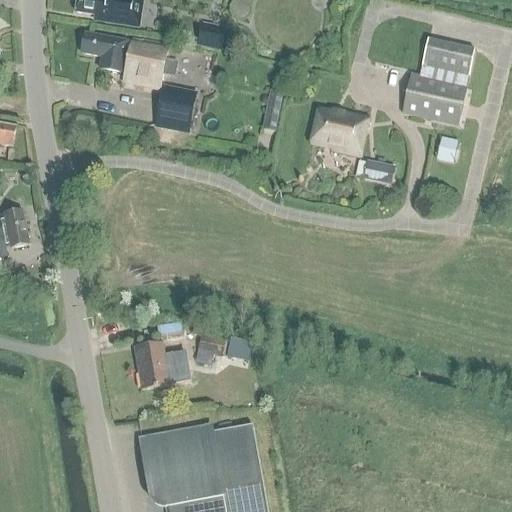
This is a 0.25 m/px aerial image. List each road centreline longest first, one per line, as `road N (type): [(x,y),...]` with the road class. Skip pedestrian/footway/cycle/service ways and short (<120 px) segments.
road 1 (tertiary): [(82,350),(32,84),(29,0)]
road 2 (tertiary): [(110,511),(82,350)]
